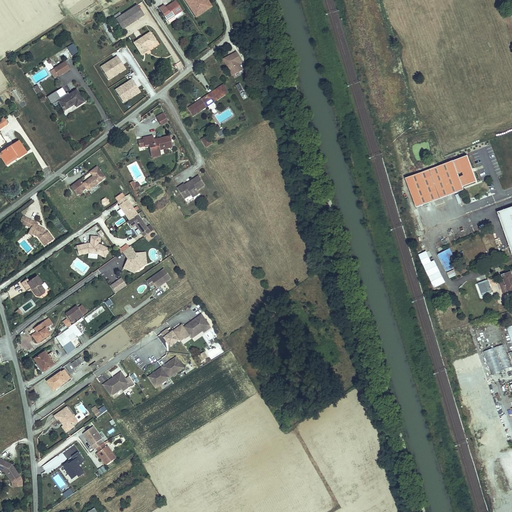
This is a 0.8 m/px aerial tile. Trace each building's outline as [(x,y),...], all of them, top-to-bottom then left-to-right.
[(185,0),(189,7),(193,4),(198,11),(205,7),(205,8),(210,5),(207,0),(185,0)] [(164,5),(159,8),(167,20),(174,16),(182,11),(175,1),(166,8),(164,5)] [(193,4),(189,7),(196,17),(212,7),(210,5),(205,8),(205,7),(198,11),(193,4)] [(137,5),(116,19),(123,29),(144,15),(137,5)] [(111,23),(117,33),(123,29),(116,19),(111,23)] [(145,49),(147,47),(156,42),(150,33),(134,43),(141,54),(146,51),(145,49)] [(73,43),(67,47),(72,55),(79,51),(73,43)] [(242,70),(239,64),(241,62),(236,53),(224,59),(233,75),(242,70)] [(115,58),(101,67),(109,79),(120,72),(119,70),(119,68),(123,65),(120,60),(117,62),(115,58)] [(58,75),(59,76),(70,69),(65,62),(50,71),(54,78),(58,75)] [(129,81),(115,90),(123,102),(135,95),(133,92),(134,91),(137,88),(134,83),(132,85),(129,81)] [(219,88),(214,92),(214,93),(211,95),(210,94),(190,108),(194,115),(207,106),(206,105),(214,100),(214,101),(227,92),(224,87),(220,90),(219,88)] [(15,88),(11,91),(18,102),(22,99),(15,88)] [(54,104),(53,105),(55,106),(57,105),(56,103),(59,102),(64,111),(72,106),(71,105),(74,103),(76,107),(84,102),(77,90),(69,95),(68,93),(60,98),(56,92),(52,94),(52,93),(50,94),(51,95),(47,97),(51,104),(52,103),(53,102),(54,104)] [(164,116),(158,119),(161,125),(167,121),(164,116)] [(210,134),(202,140),(206,147),(215,142),(210,134)] [(144,140),(138,141),(139,147),(145,146),(149,145),(150,146),(151,155),(159,153),(159,150),(172,147),(169,136),(160,138),(161,140),(154,142),(153,140),(153,136),(143,138),(144,140)] [(19,141),(1,153),(7,162),(14,157),(13,156),(16,155),(17,158),(18,158),(26,153),(19,141)] [(1,153),(0,153),(0,155),(6,165),(17,158),(16,155),(13,156),(14,157),(7,162),(1,153)] [(465,190),(463,186),(475,181),(467,158),(455,163),(454,161),(407,178),(418,207),(465,190)] [(80,180),(71,187),(77,195),(79,193),(82,191),(86,188),(88,191),(105,178),(97,167),(90,172),(93,176),(83,184),(80,180)] [(178,188),(184,199),(191,195),(193,198),(199,193),(197,190),(205,185),(199,176),(191,181),(192,182),(186,186),(185,185),(185,184),(178,188)] [(135,184),(133,181),(130,183),(133,190),(138,188),(136,185),(139,184),(139,183),(135,184)] [(122,193),(115,198),(118,201),(124,197),(122,193)] [(120,205),(119,206),(129,220),(127,222),(132,228),(136,225),(144,236),(150,232),(153,230),(151,227),(148,229),(147,227),(125,197),(124,197),(118,201),(118,202),(118,203),(120,205)] [(511,207),(500,212),(511,247),(511,207)] [(33,235),(38,237),(44,246),(54,239),(48,231),(47,232),(46,233),(44,230),(42,229),(43,228),(37,225),(38,224),(23,216),(19,223),(31,228),(30,229),(34,231),(33,235)] [(87,243),(79,246),(81,255),(88,253),(98,254),(105,258),(109,249),(100,245),(98,244),(98,242),(100,242),(100,238),(98,238),(99,237),(91,236),(90,244),(87,243)] [(125,255),(124,254),(128,259),(128,257),(130,258),(131,257),(132,257),(134,256),(134,254),(136,254),(130,246),(129,247),(131,250),(131,251),(130,252),(129,253),(128,254),(127,254),(125,255)] [(128,257),(128,259),(124,268),(134,273),(135,272),(137,267),(140,265),(145,264),(146,264),(145,253),(136,254),(134,254),(134,256),(132,257),(131,257),(130,258),(128,257)] [(164,269),(150,279),(154,284),(157,288),(160,286),(159,285),(164,281),(165,282),(171,278),(164,269)] [(448,278),(456,276),(454,270),(446,272),(448,278)] [(511,297),(511,273),(511,271),(501,275),(504,282),(501,283),(503,289),(502,290),(504,295),(508,294),(509,298),(511,297)] [(28,279),(22,283),(27,290),(30,287),(31,287),(33,289),(32,289),(37,296),(39,296),(44,293),(45,290),(41,285),(43,284),(37,276),(29,282),(28,279)] [(126,285),(121,279),(118,281),(122,288),(126,285)] [(492,292),(488,280),(478,283),(482,296),(492,292)] [(111,286),(115,293),(122,288),(118,281),(111,286)] [(77,306),(66,314),(69,318),(72,322),(83,315),(78,308),(77,306)] [(183,325),(173,331),(179,340),(182,337),(183,339),(186,339),(190,336),(192,338),(202,331),(201,329),(208,324),(202,315),(184,327),(183,325)] [(69,318),(63,322),(67,327),(73,323),(72,322),(69,318)] [(32,335),(38,343),(50,334),(46,328),(48,326),(48,327),(52,324),(48,319),(35,327),(38,331),(36,332),(32,335)] [(208,324),(201,329),(202,331),(204,333),(211,328),(208,324)] [(76,338),(69,328),(56,338),(63,347),(76,338)] [(511,367),(511,363),(505,345),(486,352),(494,374),(511,367)] [(44,352),(34,359),(37,363),(36,364),(42,373),(43,372),(54,364),(44,352)] [(65,370),(71,378),(73,377),(71,375),(77,371),(75,368),(84,361),(81,357),(72,364),(70,362),(63,368),(64,370),(65,370)] [(176,357),(162,367),(167,374),(170,371),(173,376),(184,368),(176,357)] [(96,362),(90,366),(93,371),(98,367),(96,362)] [(162,367),(148,377),(156,388),(166,380),(163,376),(167,374),(162,367)] [(48,382),(54,391),(71,379),(71,378),(65,370),(64,370),(48,382)] [(121,372),(114,378),(122,389),(124,392),(131,387),(132,387),(136,385),(131,378),(127,381),(126,379),(121,372)] [(114,378),(104,385),(111,396),(122,389),(114,378)] [(104,405),(99,409),(103,413),(107,410),(104,405)] [(59,419),(64,426),(67,429),(73,425),(78,422),(67,407),(55,416),(58,420),(59,419)] [(94,407),(92,409),(98,418),(102,415),(98,409),(96,410),(94,407)] [(89,442),(95,450),(96,449),(103,444),(100,440),(102,439),(93,427),(83,434),(88,441),(89,440),(90,442),(89,442)] [(101,458),(106,465),(116,458),(108,446),(106,447),(105,444),(109,442),(108,441),(96,449),(99,452),(98,453),(101,458)] [(78,475),(80,477),(84,473),(79,466),(85,461),(78,452),(72,457),(75,461),(71,464),(69,462),(64,465),(66,469),(72,479),(78,475)] [(11,466),(11,465),(0,458),(0,466),(1,467),(0,469),(0,470),(5,473),(11,482),(19,477),(13,467),(12,468),(11,466)] [(101,474),(107,471),(104,466),(98,469),(101,474)] [(52,478),(60,489),(66,484),(58,474),(52,478)]
